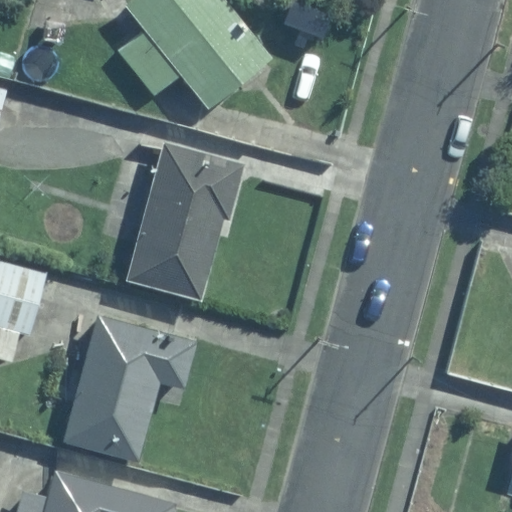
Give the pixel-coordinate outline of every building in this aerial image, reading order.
[(269,63),(221,0),(132,0),(121,9),(140,34),(120,49),(153,94),(177,75),(205,112),(269,63)] [(202,303),(240,168),(163,146),(125,281),(202,303)] [(48,272),(0,260),(0,358),(11,361),(18,331),(33,335),(48,272)] [(199,343),(97,314),(62,443),(139,464),(161,384),(185,391),(199,343)] [(0,424),(2,425),(18,381),(0,374),(0,424)] [(176,511),(179,503),(55,468),(45,505),(20,498),(15,511),(176,511)]
